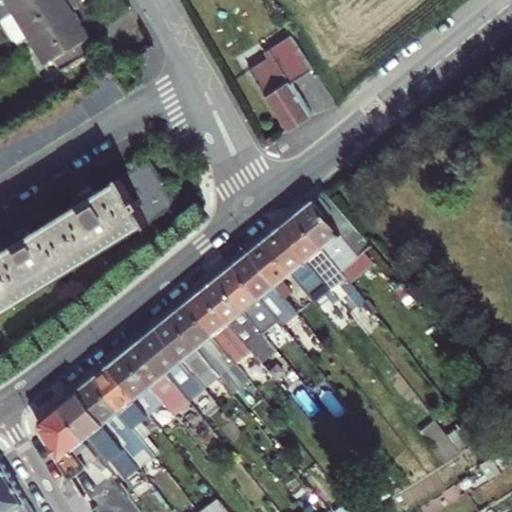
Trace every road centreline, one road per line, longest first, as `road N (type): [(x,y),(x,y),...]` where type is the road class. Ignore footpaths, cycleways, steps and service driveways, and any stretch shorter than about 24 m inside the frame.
road 1 (secondary): [(0,406),(262,202)]
road 2 (secondary): [(511,1),(262,202)]
road 3 (residential): [(0,194),(194,73)]
road 4 (residential): [(194,73),(262,202)]
road 5 (residential): [(65,511),(0,406)]
